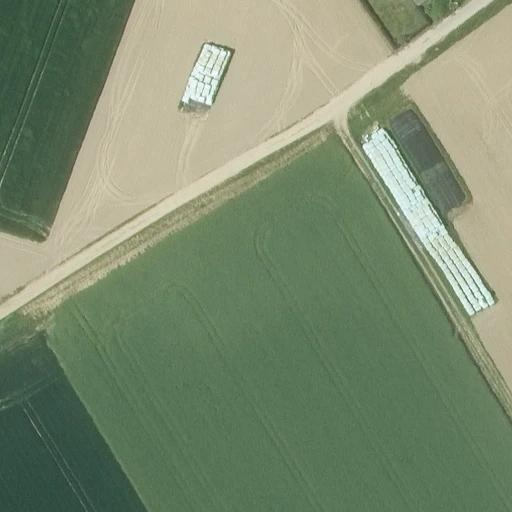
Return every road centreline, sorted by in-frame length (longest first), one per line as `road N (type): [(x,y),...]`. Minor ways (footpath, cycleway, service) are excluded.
road 1 (track): [(0,311),(328,112),(481,0)]
road 2 (track): [(328,112),(511,416)]
